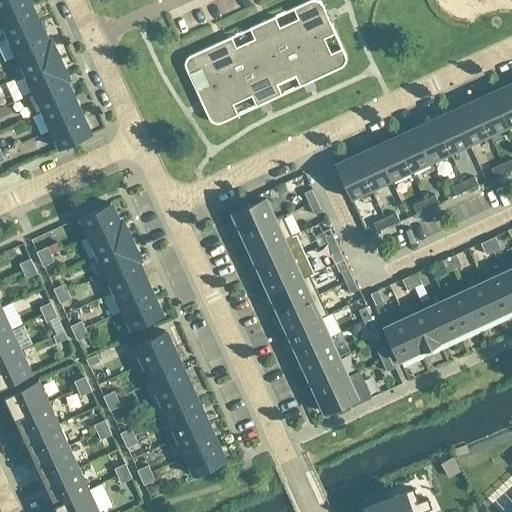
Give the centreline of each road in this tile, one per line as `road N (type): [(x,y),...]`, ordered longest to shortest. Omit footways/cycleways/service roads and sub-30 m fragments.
road 1 (residential): [(172,206),(311,511)]
road 2 (residential): [(310,142),(370,277),(511,212)]
road 3 (residential): [(310,142),(511,48)]
road 4 (residential): [(172,206),(310,142)]
road 5 (residential): [(138,138),(0,202)]
